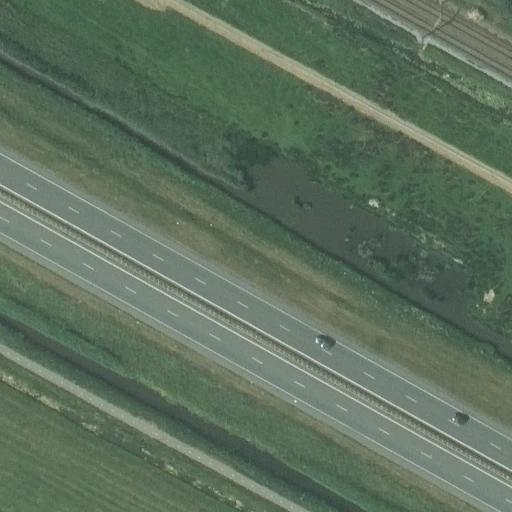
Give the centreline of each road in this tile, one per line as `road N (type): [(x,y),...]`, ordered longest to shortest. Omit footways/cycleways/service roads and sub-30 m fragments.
road 1 (trunk): [(511,455),(0,169)]
road 2 (trunk): [(0,217),(511,501)]
road 3 (track): [(511,187),(170,0)]
